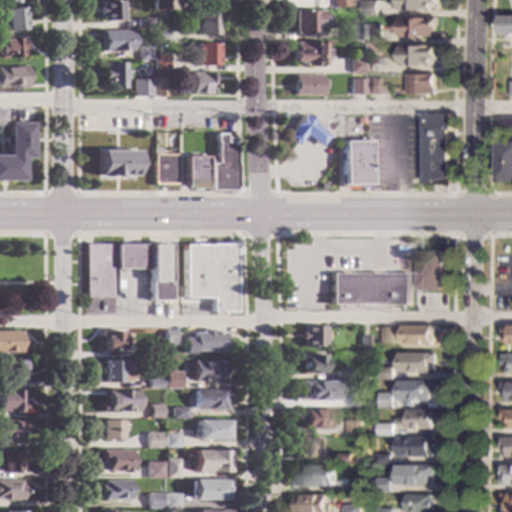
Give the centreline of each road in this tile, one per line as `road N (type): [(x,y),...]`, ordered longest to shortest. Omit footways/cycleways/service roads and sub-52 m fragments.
road 1 (residential): [(473,511),(476,0)]
road 2 (residential): [(259,511),(256,0)]
road 3 (residential): [(62,511),(61,0)]
road 4 (secondary): [(511,218),(145,218)]
road 5 (secondary): [(0,217),(145,218)]
